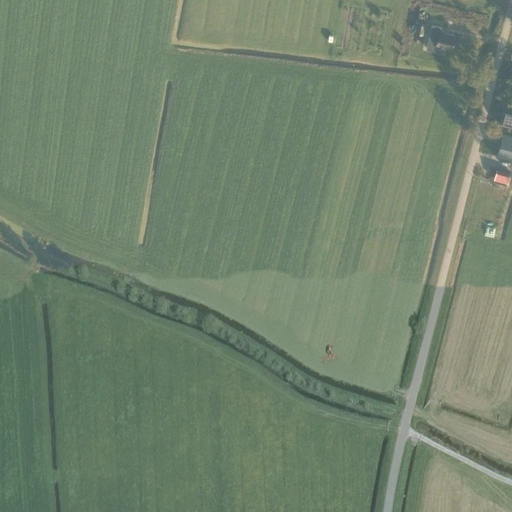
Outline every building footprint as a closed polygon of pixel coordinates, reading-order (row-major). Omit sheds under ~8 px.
[(416,35),(423,36),(425,25),(418,23),(416,35)] [(431,37),(438,39),(437,44),(453,47),(455,35),(445,33),(445,31),(440,30),(440,28),(434,26),(431,37)] [(511,107),(504,105),(499,122),(511,125),(511,107)] [(511,134),(503,132),(496,156),(511,159),(511,134)] [(492,180),(507,182),(508,172),(494,169),(492,180)]
